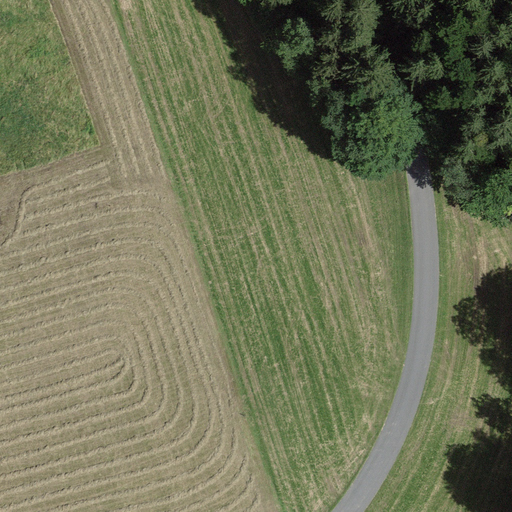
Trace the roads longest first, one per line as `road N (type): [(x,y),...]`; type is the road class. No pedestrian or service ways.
road 1 (unclassified): [(357,511),(402,418),(430,314),(414,128),(374,0)]
road 2 (track): [(511,200),(410,115)]
